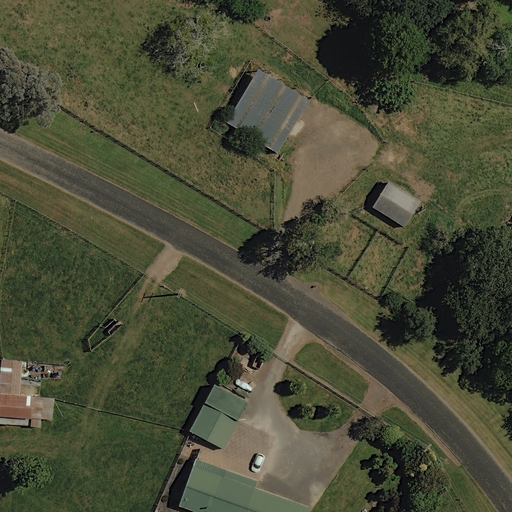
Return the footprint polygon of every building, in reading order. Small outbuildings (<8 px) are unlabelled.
[(258,71),(226,124),(276,155),(308,102),(258,71)] [(389,183),(373,209),(404,229),(421,202),(389,183)] [(0,425),(34,426),(35,395),(21,394),(21,366),(0,365),(0,425)] [(216,388),(193,434),(224,450),(247,404),(216,388)] [(178,508),(188,511),(309,511),(310,509),(193,467),(178,508)]
